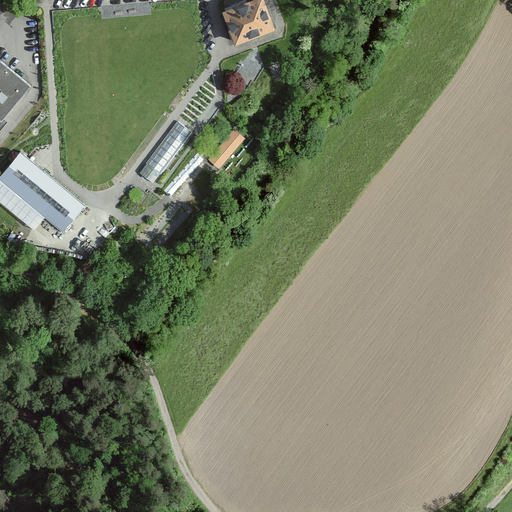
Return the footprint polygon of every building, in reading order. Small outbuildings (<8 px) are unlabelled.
[(280,30),(268,0),(258,0),(225,13),(238,46),(280,30)] [(0,133),(8,124),(4,120),(31,88),(0,62),(0,133)] [(157,184),(193,132),(179,122),(142,173),(157,184)] [(246,139),(235,130),(209,159),(220,169),(246,139)] [(62,230),(83,203),(21,150),(0,175),(0,198),(35,227),(44,215),(62,230)] [(203,159),(197,153),(164,190),(170,196),(203,159)]
